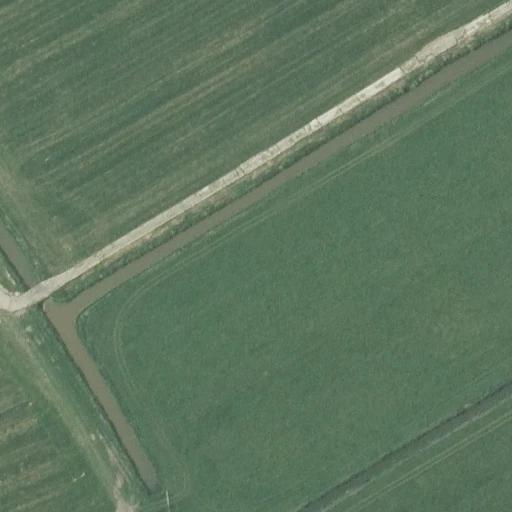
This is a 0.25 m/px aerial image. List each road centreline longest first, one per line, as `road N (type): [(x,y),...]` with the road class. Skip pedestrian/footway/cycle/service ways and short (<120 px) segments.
road 1 (track): [(23,303),(511,4)]
road 2 (track): [(126,511),(23,303)]
